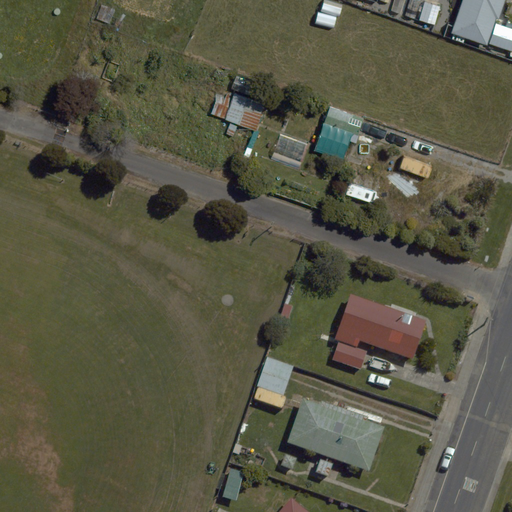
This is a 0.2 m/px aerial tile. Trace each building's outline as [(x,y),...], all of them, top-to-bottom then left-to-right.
[(504,0),(463,0),(451,33),(488,46),(504,0)] [(511,51),(511,28),(497,24),(490,44),(511,51)] [(215,92),(208,114),(256,131),(266,103),(235,93),(231,98),(215,92)] [(330,107),(324,123),(357,135),(363,118),(330,107)] [(412,359),(426,320),(351,294),(335,340),(357,347),(359,340),(412,359)] [(361,369),(367,352),(338,342),(332,360),(361,369)] [(284,395),(294,366),(267,357),(257,386),(284,395)] [(369,471),(385,427),(303,398),(287,443),(369,471)] [(244,472),(230,468),(223,497),(236,500),(244,472)] [(308,511),(291,498),(279,511),(308,511)]
